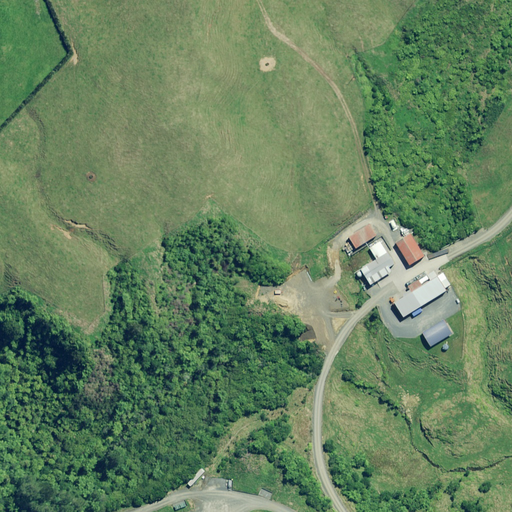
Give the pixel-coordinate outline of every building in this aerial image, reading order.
[(380,235),(373,224),(351,237),(358,249),(380,235)] [(429,261),(418,243),(412,234),(398,243),(414,270),(429,261)] [(396,264),(381,242),(371,249),(378,260),(362,270),(372,286),(393,272),(390,268),(396,264)] [(449,280),(445,274),(424,287),(419,280),(409,287),(411,291),(400,298),(402,301),(397,304),(405,318),(449,291),(447,289),(452,285),(449,280)] [(454,334),(446,321),(424,333),(432,347),(454,334)]
